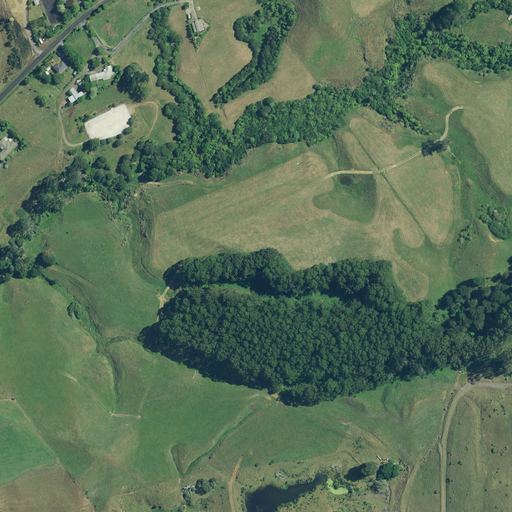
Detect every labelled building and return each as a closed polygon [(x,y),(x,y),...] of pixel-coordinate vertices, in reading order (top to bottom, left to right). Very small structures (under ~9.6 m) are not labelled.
[(192,23),(196,35),(200,34),(199,32),(205,30),(202,21),(192,23)] [(56,51),(62,58),(67,54),(61,47),(56,51)] [(57,71),(56,72),(58,73),(59,73),(68,66),(63,61),(60,64),(59,63),(54,68),(57,71)] [(106,68),(104,72),(90,76),(92,82),(104,79),(104,81),(111,79),(113,75),(114,75),(116,72),(113,71),(112,65),(106,67),(106,68)] [(49,66),(48,66),(44,71),(49,75),(53,71),(51,69),(49,66)] [(82,81),(80,78),(76,81),(78,84),(85,94),(89,92),(82,81)] [(77,100),(85,95),(82,91),(78,94),(74,88),(70,90),(74,95),(69,98),(73,103),(77,100)] [(7,142),(3,138),(0,141),(0,146),(3,150),(0,153),(0,159),(2,161),(17,145),(12,140),(10,143),(8,141),(7,142)]
